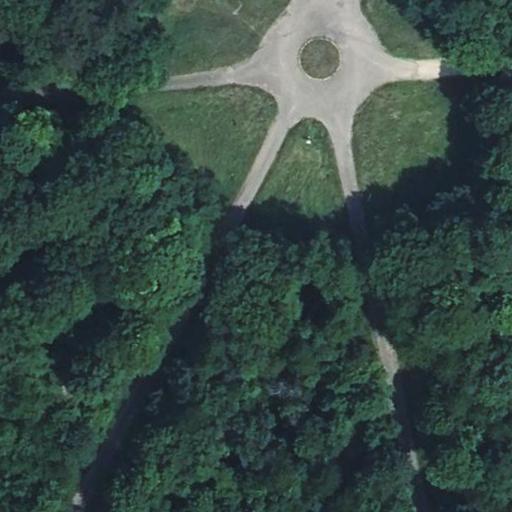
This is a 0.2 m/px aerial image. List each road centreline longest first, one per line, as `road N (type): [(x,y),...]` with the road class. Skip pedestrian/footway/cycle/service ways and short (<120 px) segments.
road 1 (unclassified): [(72,511),(291,95)]
road 2 (unclassified): [(433,511),(341,99)]
road 3 (track): [(276,71),(0,100)]
road 4 (track): [(363,69),(511,68)]
